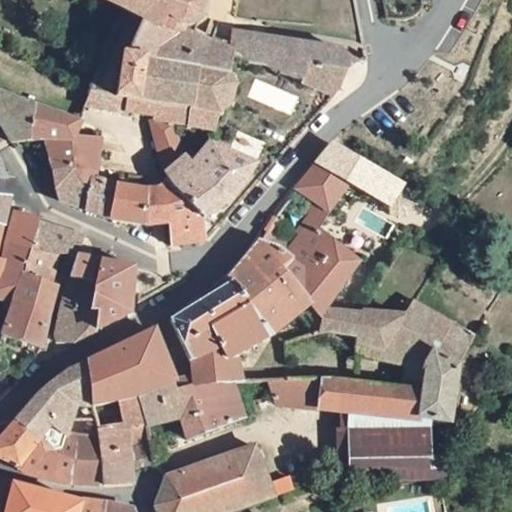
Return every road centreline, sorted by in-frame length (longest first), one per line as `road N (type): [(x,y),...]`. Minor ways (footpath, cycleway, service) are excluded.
road 1 (residential): [(396,63),(319,124),(201,264)]
road 2 (residential): [(201,264),(148,255),(68,217),(12,179),(0,155)]
road 3 (residential): [(138,310),(0,389)]
road 4 (unknown): [(131,511),(150,481),(255,441)]
road 5 (residential): [(119,511),(112,498),(0,476)]
